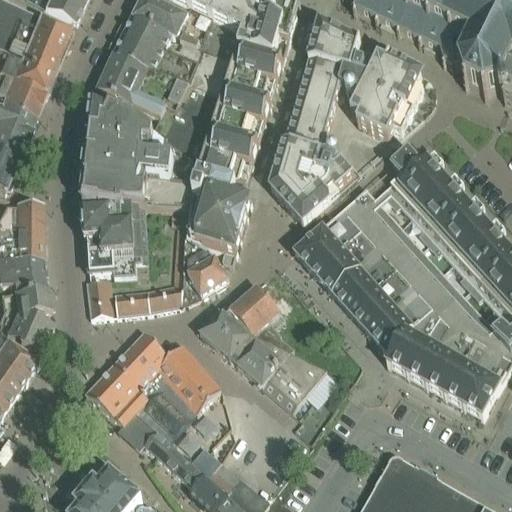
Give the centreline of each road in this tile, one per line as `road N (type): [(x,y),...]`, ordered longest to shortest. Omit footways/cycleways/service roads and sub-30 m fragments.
road 1 (residential): [(66,353),(63,138),(99,45)]
road 2 (residential): [(0,490),(66,396),(66,353)]
